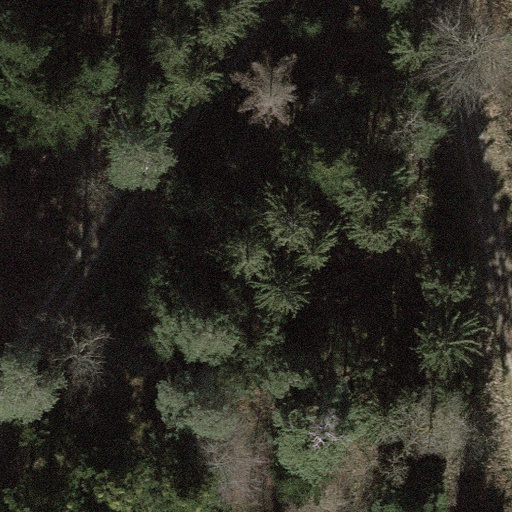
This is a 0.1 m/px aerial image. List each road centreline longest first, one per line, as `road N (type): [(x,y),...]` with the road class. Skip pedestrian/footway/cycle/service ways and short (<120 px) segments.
road 1 (track): [(265,0),(0,386)]
road 2 (track): [(454,0),(511,332)]
